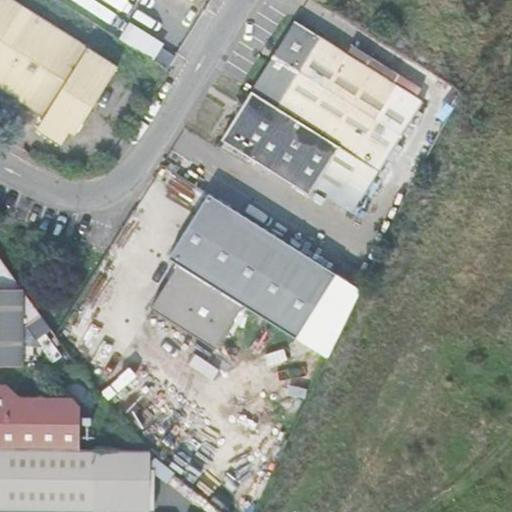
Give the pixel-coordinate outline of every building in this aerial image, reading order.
[(118,66),(12,0),(0,0),(0,87),(45,115),(37,128),(61,143),(70,130),(75,134),(118,66)] [(366,66),(295,21),(252,89),(340,145),(380,171),(423,101),(404,89),(410,79),(372,56),(366,66)] [(340,145),(252,89),(222,139),(309,194),(340,145)] [(337,273),(209,193),(168,257),(179,264),(151,308),(216,348),(244,305),(296,338),(337,273)] [(0,365),(22,366),(22,328),(41,315),(0,258),(0,365)] [(0,385),(0,447),(79,448),(80,407),(71,398),(21,398),(6,385),(0,385)] [(79,448),(0,447),(0,508),(150,510),(150,449),(79,448)]
